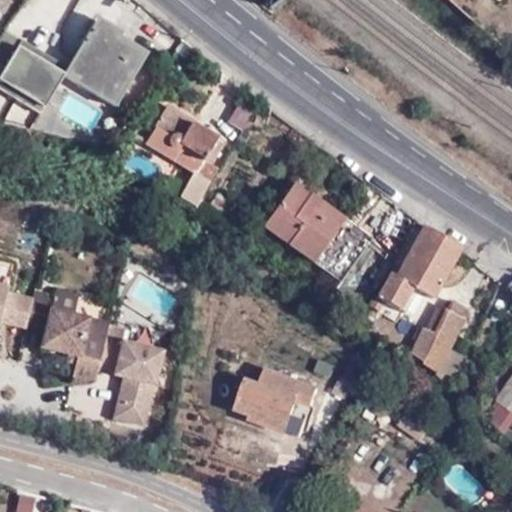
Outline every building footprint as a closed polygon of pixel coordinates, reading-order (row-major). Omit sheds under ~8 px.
[(63,73),(115,104),(144,53),(118,38),(122,31),(97,16),(67,67),(63,73)] [(0,75),(0,80),(44,106),(63,73),(54,68),(57,61),(42,52),(39,59),(18,47),(22,40),(4,29),(0,35),(0,64),(5,68),(0,75)] [(18,47),(39,59),(42,52),(22,40),(18,47)] [(63,73),(67,67),(57,61),(54,68),(63,73)] [(144,143),(191,172),(193,174),(202,161),(210,166),(223,146),(216,142),(217,140),(195,126),(196,125),(166,106),(152,128),(153,128),(144,143)] [(193,174),(191,172),(180,192),(198,203),(215,170),(210,166),(202,161),(193,174)] [(259,227),(310,263),(341,218),(317,201),(322,195),(314,190),(309,195),(290,182),(259,227)] [(341,218),(310,263),(332,279),(335,278),(340,277),(343,275),(369,238),(341,218)] [(434,300),(462,249),(424,227),(394,277),(389,274),(376,296),(400,310),(414,287),(434,300)] [(48,307),(72,313),(78,293),(55,287),(53,294),(31,289),(29,297),(25,316),(44,320),(48,307)] [(25,316),(29,297),(3,290),(0,304),(0,319),(23,325),(25,316)] [(422,328),(408,359),(438,379),(451,350),(465,319),(469,309),(455,303),(452,312),(444,309),(434,333),(422,328)] [(67,382),(88,378),(90,369),(98,336),(101,324),(102,321),(72,313),(48,307),(44,320),(38,345),(65,351),(74,353),(72,363),(67,382)] [(102,335),(106,322),(102,321),(101,324),(98,336),(90,369),(88,378),(92,377),(95,368),(102,335)] [(158,349),(102,335),(95,368),(121,374),(114,401),(126,404),(123,418),(140,423),(158,349)] [(451,350),(438,379),(439,379),(452,350),(451,350)] [(452,350),(439,379),(453,389),(466,357),(452,350)] [(74,353),(65,351),(63,360),(72,363),(74,353)] [(313,411),(309,410),(315,385),(265,371),(261,385),(244,380),(235,411),(252,416),(250,423),(299,438),(302,431),(307,432),(313,411)] [(511,378),(495,402),(511,414),(511,378)] [(111,415),(123,418),(126,404),(114,401),(111,415)] [(511,414),(495,402),(487,413),(491,417),(506,432),(511,424),(511,414)] [(410,406),(394,426),(415,443),(431,423),(410,406)] [(491,417),(487,413),(483,420),(504,436),(506,432),(491,417)] [(511,503),(501,494),(493,504),(503,511),(505,511),(511,504),(511,503)]
